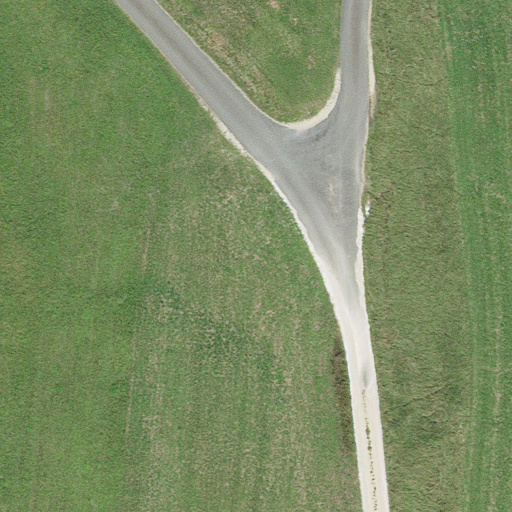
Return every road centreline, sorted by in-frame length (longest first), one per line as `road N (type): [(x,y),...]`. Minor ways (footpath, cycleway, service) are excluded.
road 1 (track): [(369,511),(352,344),(319,174)]
road 2 (track): [(319,174),(268,158),(127,0)]
road 3 (track): [(355,0),(354,115),(319,174)]
